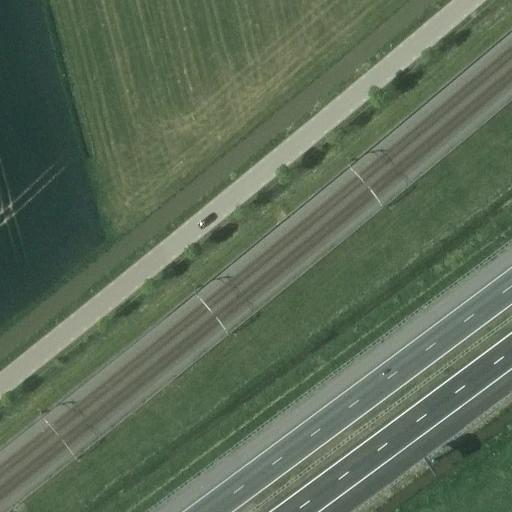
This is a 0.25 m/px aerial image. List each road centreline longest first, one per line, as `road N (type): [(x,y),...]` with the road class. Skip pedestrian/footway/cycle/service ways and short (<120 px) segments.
road 1 (unclassified): [(0,388),(471,0)]
road 2 (motorway): [(511,283),(204,511)]
road 3 (motorway): [(292,511),(511,347)]
